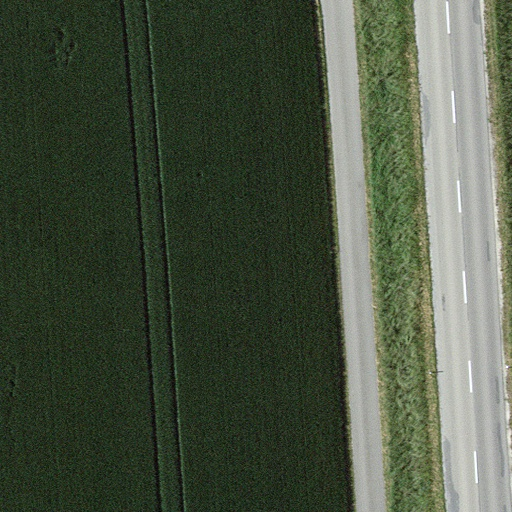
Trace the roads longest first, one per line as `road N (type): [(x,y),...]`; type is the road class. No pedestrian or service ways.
road 1 (track): [(371,511),(335,0)]
road 2 (tertiary): [(478,511),(445,0)]
